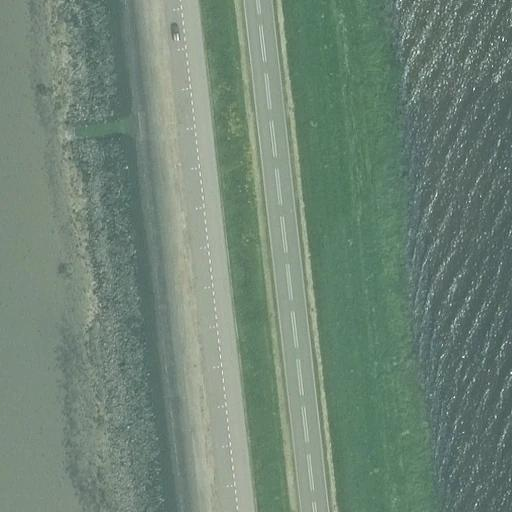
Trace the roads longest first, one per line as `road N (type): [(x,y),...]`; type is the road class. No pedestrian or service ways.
road 1 (trunk): [(311,511),(257,0)]
road 2 (unclassified): [(239,511),(186,0)]
